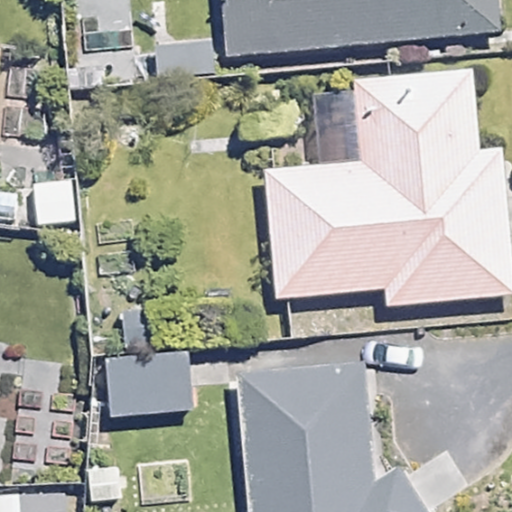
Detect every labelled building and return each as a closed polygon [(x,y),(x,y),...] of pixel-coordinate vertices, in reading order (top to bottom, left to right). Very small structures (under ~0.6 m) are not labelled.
[(217,0),(220,43),(499,27),(497,0),(217,0)] [(371,160),(268,163),(273,292),(392,287),(393,298),(511,293),(511,142),(489,143),(486,64),(368,69),(371,160)] [(79,222),(74,181),(24,186),(29,229),(79,222)] [(358,375),(241,374),(239,511),(379,511),(380,441),(511,442),(511,336),(358,335),(358,375)] [(184,355),(112,348),(105,418),(177,425),(184,355)] [(0,511),(65,511),(66,495),(0,493),(0,511)]
